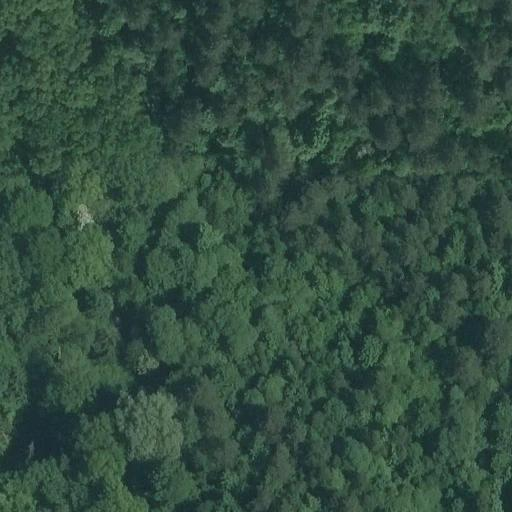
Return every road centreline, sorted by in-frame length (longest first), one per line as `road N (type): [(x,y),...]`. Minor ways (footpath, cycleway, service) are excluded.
road 1 (track): [(10,0),(68,285)]
road 2 (track): [(68,285),(133,511)]
